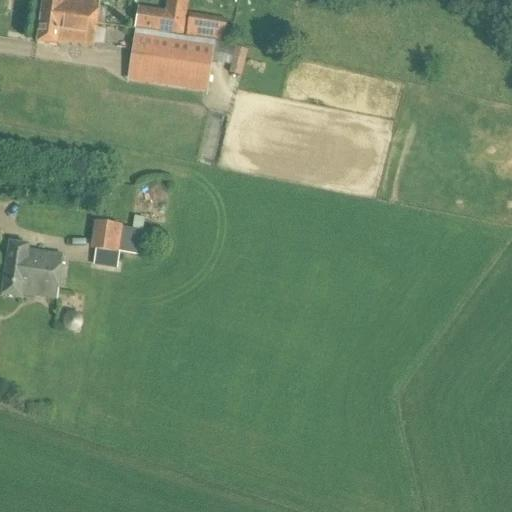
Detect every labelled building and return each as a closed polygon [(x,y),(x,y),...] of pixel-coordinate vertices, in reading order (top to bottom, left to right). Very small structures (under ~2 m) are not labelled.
[(42,0),(41,16),(97,24),(100,1),(94,0),(42,0)] [(183,37),(187,8),(188,2),(172,0),(166,0),(165,12),(138,8),(134,30),(183,37)] [(223,41),(226,20),(188,15),(185,36),(223,41)] [(94,47),(97,24),(41,16),(37,44),(57,46),(58,42),(94,47)] [(214,49),(134,37),(127,82),(207,94),(214,49)] [(241,78),(247,52),(235,48),(228,75),(241,78)] [(139,256),(142,233),(122,230),(123,227),(94,224),(91,251),(120,254),(139,256)] [(57,300),(63,256),(28,251),(29,247),(9,244),(2,297),(21,300),(22,295),(57,300)]
